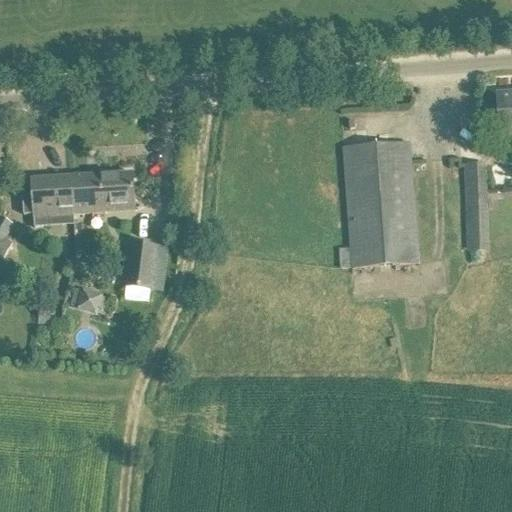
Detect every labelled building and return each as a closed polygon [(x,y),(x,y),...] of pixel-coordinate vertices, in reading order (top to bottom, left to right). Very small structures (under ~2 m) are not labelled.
[(511,93),(496,94),(499,137),(511,136),(511,93)] [(418,263),(411,163),(409,143),(344,148),(351,248),(339,249),(340,269),(352,268),(418,263)] [(485,163),(463,164),(466,252),(489,250),(485,163)] [(135,204),(134,194),(133,174),(71,178),(74,214),(105,212),(135,210),(135,204)] [(71,178),(32,180),(32,184),(22,185),(24,215),(34,215),(34,228),(74,225),(74,214),(71,178)] [(14,225),(0,217),(0,216),(0,263),(1,265),(13,244),(6,240),(14,225)] [(152,291),(158,247),(130,242),(124,287),(152,291)] [(98,316),(104,296),(83,290),(77,310),(98,316)] [(38,319),(51,319),(51,309),(39,308),(38,319)]
